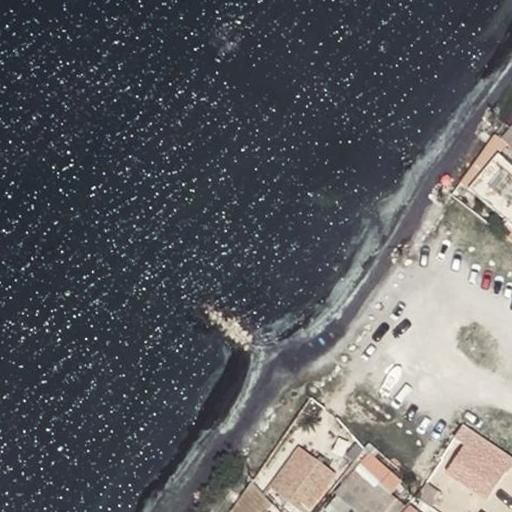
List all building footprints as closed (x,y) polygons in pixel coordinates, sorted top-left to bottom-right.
[(511,125),(511,129),(499,144),(511,154),(511,123),(511,125)] [(509,227),(511,224),(511,170),(497,158),(468,192),(509,227)] [(511,456),(466,426),(456,439),(465,446),(448,472),(488,498),(504,473),(508,475),(511,469),(511,456)] [(315,508),(338,477),(300,450),(270,489),(282,499),(285,495),(299,506),(304,499),(315,508)] [(374,511),(403,511),(405,511),(396,502),(392,507),(374,491),(379,486),(389,477),(370,459),(345,484),(374,511)] [(353,511),(374,511),(345,484),(336,495),(353,511)] [(392,507),(396,502),(379,486),(374,491),(392,507)] [(267,511),(257,502),(247,511),(267,511)]
